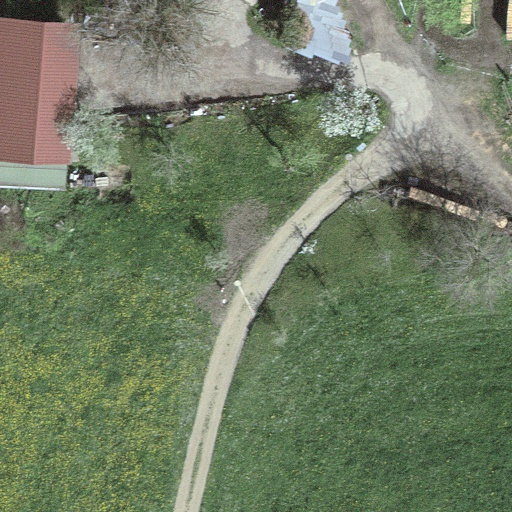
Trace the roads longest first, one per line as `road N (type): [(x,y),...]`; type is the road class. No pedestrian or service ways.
road 1 (track): [(421,117),(304,208),(230,322),(189,511)]
road 2 (track): [(493,0),(490,29),(421,117)]
road 3 (track): [(511,196),(421,117)]
